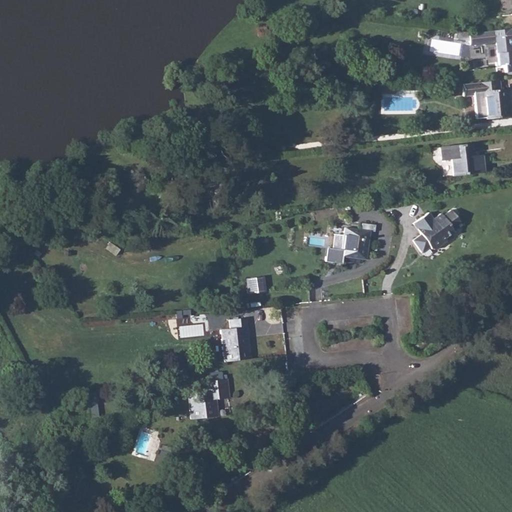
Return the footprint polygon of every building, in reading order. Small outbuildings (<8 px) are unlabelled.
[(511,30),(467,35),(468,47),(492,45),(495,68),(500,68),(502,76),(511,75),(508,49),(511,48),(511,46),(511,30)] [(498,82),(461,86),(462,98),(471,97),(474,121),(484,120),(485,121),(506,119),(504,91),(499,91),(498,82)] [(423,84),(403,83),(404,92),(423,90),(423,84)] [(472,159),(471,146),(439,149),(440,162),(450,162),(452,180),(482,177),(480,158),(472,159)] [(453,222),(441,208),(433,214),(431,212),(424,218),(418,211),(404,223),(412,234),(404,240),(414,253),(422,246),(425,249),(434,244),(434,239),(445,230),(445,229),(453,222)] [(376,231),(376,225),(362,223),(360,235),(345,227),(344,235),(335,234),(333,249),(329,248),(327,260),(343,262),(343,256),(367,259),(371,230),(376,231)] [(246,279),(248,294),(265,292),(262,276),(246,279)] [(217,324),(221,364),(246,361),(243,321),(217,324)] [(217,399),(216,382),(198,383),(198,393),(180,395),(182,420),(207,418),(205,401),(217,399)]
